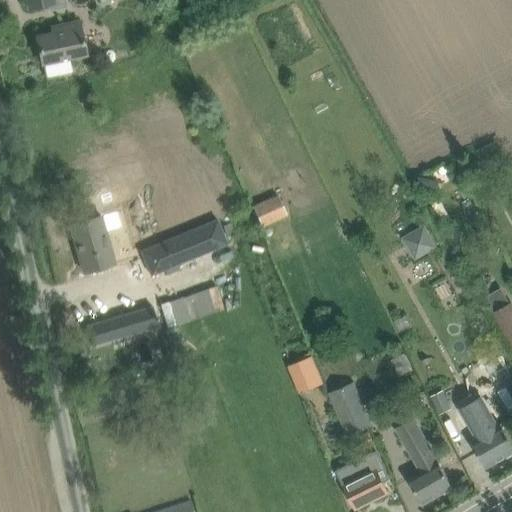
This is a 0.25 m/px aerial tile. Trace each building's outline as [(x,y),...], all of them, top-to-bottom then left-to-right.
[(66,0),(27,0),(30,8),(48,5),(49,11),(68,7),(66,0)] [(62,31),(57,33),(37,37),(45,77),(72,71),(70,60),(88,56),(81,22),(61,26),(62,31)] [(494,141),(477,151),(486,168),(503,158),(494,141)] [(141,212),(132,189),(120,194),(128,217),(141,212)] [(287,215),(278,194),(253,205),(262,226),(287,215)] [(101,215),(89,218),(70,224),(84,272),(115,263),(101,215)] [(214,220),(138,252),(148,276),(223,245),(214,220)] [(424,224),(402,237),(415,260),(437,247),(424,224)] [(511,346),(511,301),(493,312),(511,346)] [(154,305),(87,325),(93,345),(160,325),(154,305)] [(409,315),(396,322),(401,333),(415,326),(409,315)] [(167,333),(161,335),(169,359),(169,361),(176,359),(178,358),(188,355),(178,324),(168,327),(165,328),(167,333)] [(313,355),(289,365),(301,393),(324,383),(313,355)] [(328,392),(348,437),(373,425),(354,381),(328,392)] [(446,385),(433,393),(441,413),(455,405),(446,385)] [(472,441),(487,467),(505,456),(509,457),(511,455),(511,441),(501,424),(496,427),(489,415),(499,409),(489,391),(479,397),(468,404),(485,433),(472,441)] [(329,404),(314,406),(318,430),(333,428),(329,404)] [(409,477),(414,486),(424,503),(443,492),(445,494),(451,490),(450,488),(453,486),(439,460),(438,460),(414,418),(397,428),(421,470),(409,477)] [(351,465),(339,472),(345,483),(348,490),(357,508),(388,492),(379,475),(372,461),(363,465),(354,470),(351,465)]
